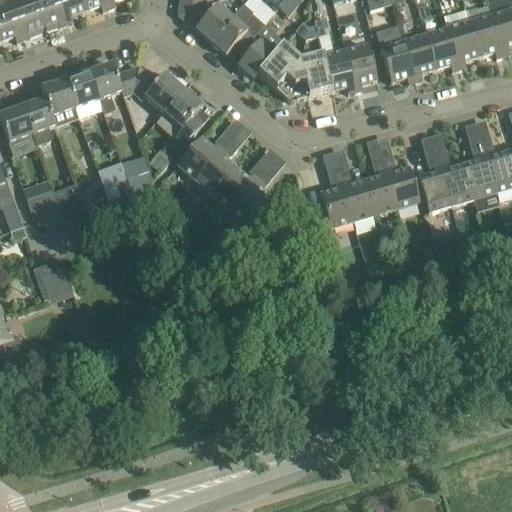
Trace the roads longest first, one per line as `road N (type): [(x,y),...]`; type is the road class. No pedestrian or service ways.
road 1 (residential): [(511,88),(307,141),(274,134),(155,23)]
road 2 (secondary): [(125,511),(511,386)]
road 3 (residential): [(155,23),(0,77)]
